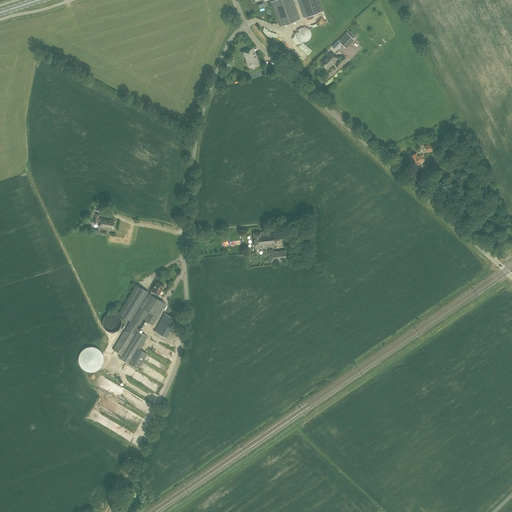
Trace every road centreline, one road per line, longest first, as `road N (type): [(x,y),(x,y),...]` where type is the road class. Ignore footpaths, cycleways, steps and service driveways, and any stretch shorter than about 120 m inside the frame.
road 1 (unclassified): [(110,511),(187,330),(184,248),(198,126),(245,25)]
road 2 (tertiary): [(511,276),(245,25)]
